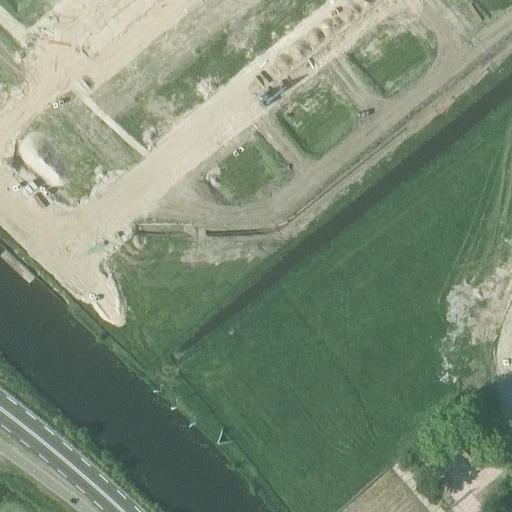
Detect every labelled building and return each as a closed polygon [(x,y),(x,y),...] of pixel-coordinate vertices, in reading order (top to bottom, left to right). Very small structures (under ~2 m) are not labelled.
[(209,0),(200,8),(207,16),(216,9),(209,0)] [(270,0),(271,1),(256,13),(280,43),(296,31),(296,32),(297,32),(271,0),(270,0)] [(298,0),(271,0),(297,32),(313,19),(298,0)] [(298,0),(313,19),(314,18),(313,17),(329,5),(325,0),(298,0)] [(511,0),(483,0),(494,15),(495,16),(511,4),(511,0)] [(61,8),(52,15),(58,23),(67,16),(61,8)] [(200,8),(191,15),(197,23),(207,16),(200,8)] [(256,13),(240,26),(264,56),(280,43),(256,13)] [(52,15),(42,22),(49,31),(58,23),(52,15)] [(393,20),(373,36),(402,73),(422,57),(428,65),(438,57),(423,38),(413,46),(393,20)] [(440,23),(430,31),(445,49),(455,41),(440,23)] [(177,26),(168,33),(175,41),(184,34),(177,26)] [(222,34),(221,34),(249,70),(250,69),(249,68),(264,56),(240,26),(225,38),(222,34)] [(168,33),(159,40),(165,49),(175,41),(168,33)] [(221,34),(205,47),(233,82),(249,70),(221,34)] [(373,36),(354,52),(374,77),(364,85),(379,103),(389,95),(383,88),(402,73),(373,36)] [(17,43),(9,51),(15,57),(23,48),(17,43)] [(208,51),(192,64),(216,94),(232,82),(233,83),(233,82),(205,47),(205,48),(208,51)] [(23,48),(15,57),(21,62),(29,54),(23,48)] [(145,51),(136,59),(143,67),(152,60),(145,51)] [(34,58),(25,67),(31,72),(40,63),(34,58)] [(136,59),(127,66),(133,74),(143,67),(136,59)] [(192,64),(176,76),(201,107),(216,94),(192,64)] [(120,71),(111,79),(117,87),(127,80),(120,71)] [(158,85),(157,85),(185,120),(186,120),(185,119),(201,107),(176,76),(161,89),(158,85)] [(318,79),(298,94),(328,132),(347,116),(353,124),(363,116),(349,97),(339,105),(318,79)] [(157,85),(141,98),(169,133),(185,120),(157,85)] [(7,86),(0,94),(0,116),(18,97),(7,86)] [(71,92),(63,101),(69,107),(77,98),(71,92)] [(298,96),(279,111),(299,137),(290,144),(304,163),(315,155),(309,147),(328,132),(298,94),(297,95),(298,96)] [(77,98),(69,107),(75,112),(83,103),(77,98)] [(144,102),(128,115),(152,145),(168,133),(169,134),(169,133),(141,98),(144,102)] [(92,112),(84,121),(90,126),(98,117),(92,112)] [(39,116),(13,145),(24,155),(50,127),(39,116)] [(98,117),(90,126),(96,132),(104,123),(98,117)] [(50,127),(24,155),(35,165),(61,136),(50,127)] [(113,131),(105,140),(111,146),(119,137),(113,131)] [(61,136),(35,165),(45,175),(72,146),(61,136)] [(119,137),(111,146),(117,151),(125,142),(119,137)] [(225,153),(224,154),(253,191),(273,176),(279,183),(289,175),(274,157),(264,164),(244,139),(225,154),(225,153)] [(72,146),(45,175),(56,184),(82,156),(72,146)] [(224,154),(204,169),(234,207),(235,206),(253,191),(224,154)] [(82,156),(56,184),(66,194),(93,166),(82,156)] [(93,166),(66,194),(78,205),(104,176),(93,166)] [(208,194),(190,208),(198,219),(216,204),(208,194)] [(469,462),(477,455),(460,436),(453,443),(469,462)]
